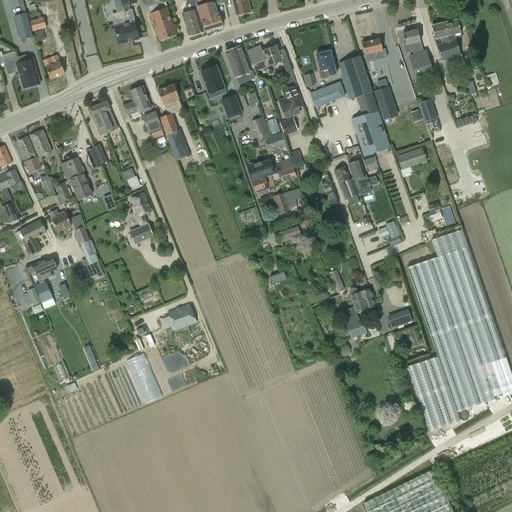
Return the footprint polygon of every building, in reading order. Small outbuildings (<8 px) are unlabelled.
[(122,6),(124,12),(129,11),(128,5),(136,3),(135,0),(120,0),(122,6)] [(197,10),(198,10),(197,6),(196,2),(203,0),(185,0),(186,3),(190,4),(191,3),(193,11),(182,14),(188,36),(203,32),(197,10)] [(247,0),(232,0),(236,15),(250,12),(247,0)] [(197,6),(198,10),(204,31),(222,26),(215,1),(197,6)] [(167,8),(150,14),(159,42),(176,36),(167,8)] [(16,13),(17,16),(15,17),(21,40),(33,37),(26,14),(25,14),(24,10),(16,13)] [(124,12),(112,15),(114,26),(115,26),(115,27),(114,27),(119,44),(139,39),(135,22),(134,23),(134,21),(131,10),(129,11),(124,12)] [(33,32),(46,28),(43,17),(41,17),(39,12),(28,15),(33,32)] [(453,58),(456,69),(465,67),(461,55),(454,34),(461,33),(458,20),(444,23),(449,41),(446,42),(451,58),(453,58)] [(448,72),(456,69),(453,58),(451,58),(446,42),(449,41),(444,23),(431,26),(434,39),(441,37),(442,44),(436,46),(442,61),(444,60),(448,72)] [(402,33),(405,45),(403,45),(405,54),(415,51),(414,50),(422,49),(417,29),(402,33)] [(384,57),(379,39),(361,43),(364,55),(376,52),(377,59),(384,57)] [(276,45),(262,51),(260,45),(247,51),(255,71),(282,61),(276,45)] [(249,73),(251,80),(255,78),(252,71),(250,71),(241,47),(233,50),(243,75),(249,73)] [(238,84),(251,80),(249,73),(243,75),(233,50),(225,53),(235,78),(236,78),(238,84)] [(336,75),(330,51),(316,55),(320,71),(319,73),(320,78),(322,79),(329,78),(330,77),(330,76),(336,75)] [(426,51),(409,56),(416,76),(432,71),(426,51)] [(57,55),(42,61),(51,80),(65,74),(57,55)] [(24,56),(3,63),(7,76),(18,73),(23,88),(39,84),(32,60),(26,61),(24,56)] [(356,97),(362,116),(352,119),(364,156),(390,147),(360,56),(344,61),(339,63),(351,99),(356,97)] [(382,67),(392,66),(390,57),(381,59),(382,67)] [(374,64),(368,66),(375,89),(388,85),(384,74),(378,76),(374,64)] [(215,66),(208,68),(209,69),(201,72),(209,94),(218,91),(220,95),(226,93),(216,66),(215,67),(215,66)] [(303,75),(307,87),(316,85),(312,72),(303,75)] [(470,95),(476,93),(473,81),(466,83),(470,95)] [(339,83),(310,94),(315,108),(345,97),(339,83)] [(157,91),(163,105),(179,98),(173,84),(157,91)] [(282,113),(283,112),(285,119),(300,113),(298,107),(302,105),(296,86),(282,91),(285,98),(278,101),(282,113)] [(133,102),(130,103),(123,106),(127,115),(150,107),(143,87),(129,92),(133,102)] [(389,87),(374,91),(384,121),(398,116),(389,87)] [(222,101),(228,118),(241,113),(235,96),(222,101)] [(430,100),(418,103),(425,122),(436,118),(430,100)] [(107,101),(97,105),(101,115),(100,116),(106,133),(118,128),(107,101)] [(101,115),(97,105),(87,109),(99,137),(106,133),(100,116),(101,115)] [(142,116),(149,135),(151,141),(164,136),(162,129),(162,128),(155,111),(142,116)] [(160,118),(166,135),(171,150),(186,144),(180,129),(178,130),(172,113),(160,118)] [(419,113),(411,115),(414,123),(422,120),(419,113)] [(264,117),(252,121),(259,141),(271,137),(264,117)] [(267,121),(272,135),(280,132),(275,118),(267,121)] [(292,119),(290,119),(280,123),(284,136),(296,131),(292,119)] [(51,152),(42,130),(30,136),(39,157),(51,152)] [(269,150),(285,145),(282,135),(266,140),(269,150)] [(27,136),(17,140),(30,172),(40,168),(27,136)] [(100,144),(94,147),(93,147),(101,165),(107,162),(100,144)] [(0,147),(0,156),(4,167),(6,166),(12,163),(4,146),(0,147)] [(94,169),(101,166),(93,148),(86,151),(94,169)] [(420,163),(419,163),(426,161),(422,149),(415,150),(397,157),(402,170),(420,163)] [(302,167),(299,157),(292,160),(295,169),(302,167)] [(82,167),(81,168),(77,158),(60,165),(67,180),(69,179),(78,200),(92,194),(83,172),(84,172),(82,167)] [(269,160),(253,165),(253,164),(251,163),(249,164),(248,165),(249,167),(247,168),(251,180),(274,172),(269,160)] [(348,165),(355,183),(358,182),(361,189),(370,186),(366,175),(365,175),(360,161),(348,165)] [(0,168),(0,172),(0,174),(8,170),(6,166),(4,167),(0,168)] [(349,180),(344,166),(334,170),(338,183),(339,183),(345,199),(357,195),(352,182),(347,184),(346,181),(349,180)] [(283,182),(295,177),(291,167),(279,172),(283,182)] [(20,182),(14,170),(0,176),(0,188),(7,205),(13,203),(6,188),(20,182)] [(131,170),(124,173),(126,178),(133,175),(131,170)] [(40,177),(47,192),(54,189),(47,174),(40,177)] [(255,192),(256,192),(257,196),(270,192),(268,188),(274,185),(270,174),(251,181),(255,192)] [(54,198),(57,205),(62,203),(62,204),(72,199),(65,182),(55,187),(59,196),(54,198)] [(273,197),(278,213),(297,207),(294,201),(302,198),(299,188),(273,197)] [(135,216),(139,224),(146,221),(143,214),(151,210),(144,194),(130,200),(137,215),(135,216)] [(114,202),(106,205),(108,212),(117,208),(114,202)] [(20,219),(13,203),(7,205),(3,207),(11,227),(20,223),(19,219),(20,219)] [(57,232),(64,229),(65,230),(69,229),(69,227),(72,226),(66,213),(65,214),(64,211),(59,214),(57,209),(48,213),(57,232)] [(440,212),(425,217),(427,223),(442,218),(440,212)] [(299,222),(299,223),(304,238),(313,235),(308,219),(299,222)] [(32,255),(41,250),(34,238),(46,232),(40,220),(15,233),(19,240),(23,238),(32,255)] [(148,224),(146,221),(139,224),(140,227),(129,232),(135,244),(153,237),(148,224)] [(399,235),(393,221),(385,225),(391,239),(399,235)] [(279,243),(285,241),(286,245),(288,246),(294,244),(295,241),(294,238),(301,236),(296,222),(290,224),(291,227),(275,232),(279,243)] [(96,254),(94,248),(91,240),(90,240),(84,226),(74,230),(75,235),(74,236),(76,241),(78,241),(80,245),(85,259),(96,254)] [(380,237),(388,234),(386,227),(377,230),(380,237)] [(247,241),(256,237),(257,240),(264,237),(263,234),(260,228),(244,235),(247,241)] [(411,264),(453,412),(487,402),(484,392),(492,390),(494,395),(511,390),(465,228),(432,237),(437,257),(411,264)] [(47,272),(57,268),(52,257),(32,265),(32,267),(27,269),(29,274),(34,272),(38,281),(49,277),(47,272)] [(98,262),(92,265),(99,278),(104,276),(98,262)] [(284,271),(269,276),(272,283),(287,278),(284,271)] [(329,276),(334,287),(341,284),(336,273),(329,276)] [(36,284),(41,302),(52,299),(47,281),(36,284)] [(66,286),(60,289),(65,302),(71,299),(66,286)] [(349,331),(351,338),(364,334),(356,313),(376,306),(370,289),(358,293),(358,291),(356,289),(353,288),(351,289),(349,291),(349,294),(354,307),(342,311),(349,331)] [(34,314),(43,311),(40,304),(32,308),(34,314)] [(168,312),(175,330),(169,332),(171,337),(179,334),(177,330),(196,323),(189,304),(168,312)] [(408,311),(402,313),(406,325),(412,323),(408,311)] [(142,327),(137,330),(139,336),(145,333),(142,327)] [(334,350),(337,359),(348,355),(345,346),(334,350)] [(92,354),(87,356),(93,371),(99,369),(92,354)] [(451,424),(432,355),(405,362),(424,431),(451,424)] [(453,511),(433,470),(363,504),(367,511),(453,511)]
